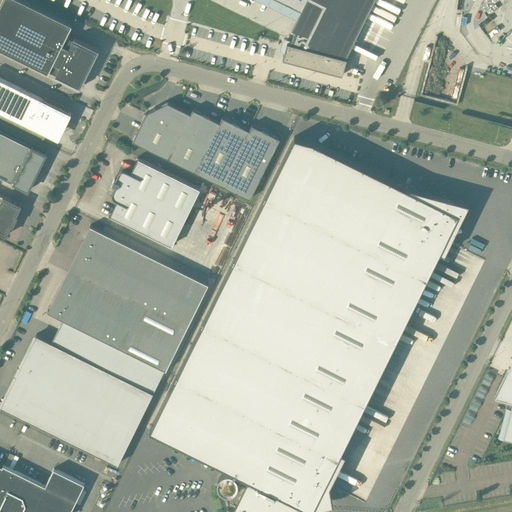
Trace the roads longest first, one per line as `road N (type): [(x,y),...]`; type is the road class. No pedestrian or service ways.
road 1 (unclassified): [(0,326),(136,65),(165,65),(511,158)]
road 2 (unclassified): [(511,291),(403,511)]
road 3 (unknown): [(9,308),(159,383)]
